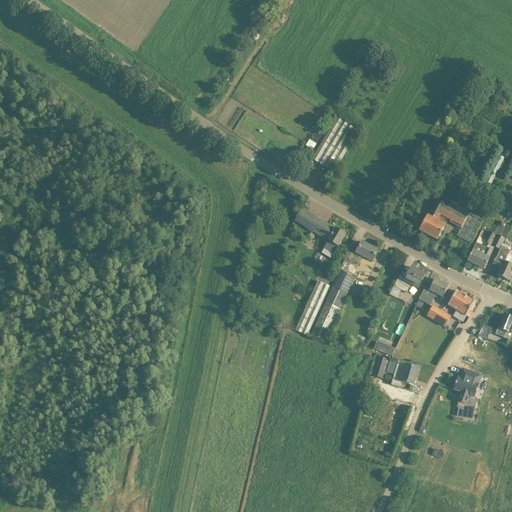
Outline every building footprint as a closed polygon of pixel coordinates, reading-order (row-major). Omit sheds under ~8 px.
[(334,173),(339,164),(359,132),(337,119),(317,151),(312,160),(334,173)] [(431,156),(420,179),(426,182),(437,159),(431,156)] [(425,234),(437,240),(445,226),(437,222),(440,217),(461,228),(456,236),(471,244),(484,222),(467,212),(469,210),(453,201),(449,208),(436,201),(419,231),(422,232),(421,233),(425,235),(425,234)] [(295,221),(313,231),(320,220),(302,209),(295,221)] [(335,229),(327,224),(320,236),(328,241),(323,249),(334,255),(338,248),(346,235),(336,228),(335,229)] [(493,232),(487,243),(500,251),(501,247),(505,239),(493,232)] [(332,288),(347,295),(354,280),(350,278),(361,256),(372,262),(378,251),(362,243),(356,253),(350,250),(344,261),(340,270),(332,288)] [(477,243),(473,250),(468,261),(484,269),(489,259),(489,258),(492,251),(477,243)] [(496,259),(495,258),(492,265),(500,268),(497,276),(509,281),(511,274),(511,265),(505,262),(510,250),(501,247),(500,251),(496,259)] [(411,268),(407,276),(406,278),(400,275),(394,287),(406,294),(411,285),(418,289),(425,275),(411,268)] [(436,294),(443,298),(449,287),(435,280),(430,290),(425,288),(419,300),(430,306),(436,294)] [(457,291),(448,306),(469,318),(471,314),(472,315),(473,314),(469,312),(475,302),(457,291)] [(433,307),(427,316),(433,320),(439,310),(433,307)] [(446,314),(439,310),(433,320),(445,327),(451,317),(446,314)] [(504,315),(502,319),(496,334),(504,338),(506,332),(510,334),(511,328),(511,316),(510,316),(509,317),(504,315)] [(483,325),(479,336),(488,339),(492,329),(483,325)] [(373,349),(380,352),(383,344),(377,341),(373,349)] [(389,360),(377,356),(377,357),(374,356),(369,375),(383,379),(389,360)] [(399,388),(401,382),(413,386),(418,369),(397,363),(391,385),(399,388)] [(453,390),(458,391),(462,393),(458,402),(456,408),(474,411),(476,398),(469,396),(473,383),(458,378),(453,390)] [(488,384),(500,388),(502,382),(490,378),(488,384)]
